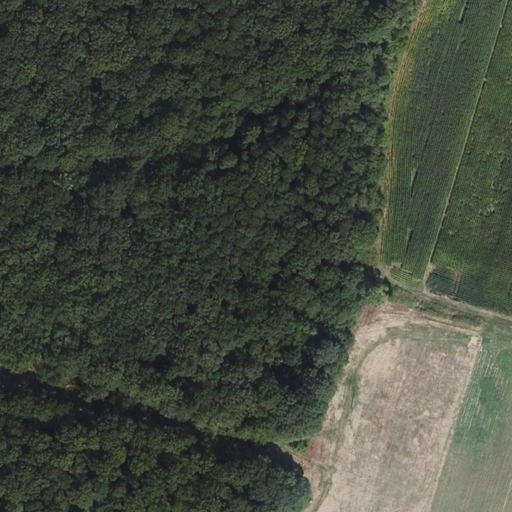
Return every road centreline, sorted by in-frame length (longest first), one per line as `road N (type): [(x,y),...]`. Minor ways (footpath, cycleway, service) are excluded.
road 1 (track): [(0,161),(134,152),(237,124),(369,0)]
road 2 (track): [(511,329),(408,298),(386,309),(356,336),(301,511)]
road 3 (track): [(0,364),(319,457)]
